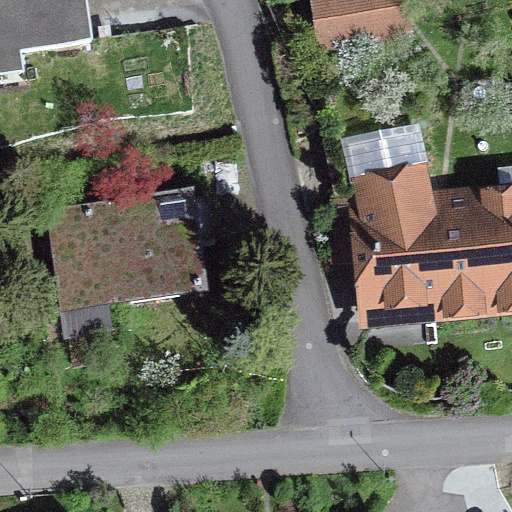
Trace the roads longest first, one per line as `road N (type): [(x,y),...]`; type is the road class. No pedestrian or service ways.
road 1 (residential): [(230,0),(247,43),(340,445)]
road 2 (residential): [(0,472),(340,445)]
road 3 (residential): [(340,445),(511,433)]
